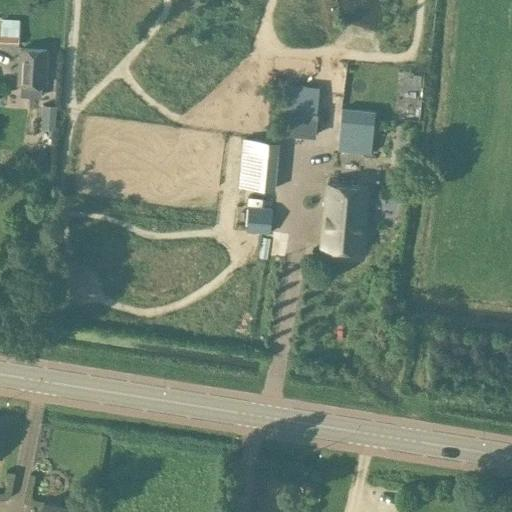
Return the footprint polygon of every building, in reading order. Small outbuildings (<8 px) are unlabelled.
[(0,44),(19,46),(20,35),(0,33),(0,44)] [(19,83),(45,84),(47,49),(21,48),(19,83)] [(285,76),(284,128),(316,129),(317,77),(285,76)] [(46,105),(45,129),(57,129),(58,105),(46,105)] [(371,153),(375,110),(342,107),(338,150),(371,153)] [(239,185),(275,189),(279,141),(243,137),(239,185)] [(322,245),(362,248),(368,186),(327,182),(322,245)] [(248,206),(248,207),(246,230),(270,233),(273,208),(248,206)] [(81,511),(82,508),(44,501),(42,511),(81,511)]
